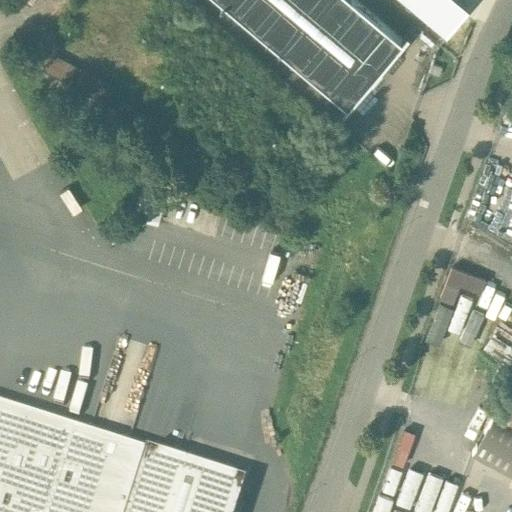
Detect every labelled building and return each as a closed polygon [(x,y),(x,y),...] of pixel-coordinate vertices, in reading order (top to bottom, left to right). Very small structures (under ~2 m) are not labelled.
[(221,0),(289,57),(290,63),(295,62),(346,105),(345,106),(347,107),(404,39),(402,38),(401,39),(355,0),(221,0)] [(446,269),(421,346),(455,357),(443,396),(473,405),(484,371),(474,368),(487,328),(477,325),(491,283),(475,278),(470,292),(455,287),(460,273),(446,269)] [(422,356),(416,384),(428,386),(434,359),(422,356)] [(0,511),(127,511),(146,454),(0,407),(0,511)] [(511,424),(493,414),(472,452),(511,474),(511,424)] [(146,454),(127,511),(237,511),(246,486),(146,454)]
